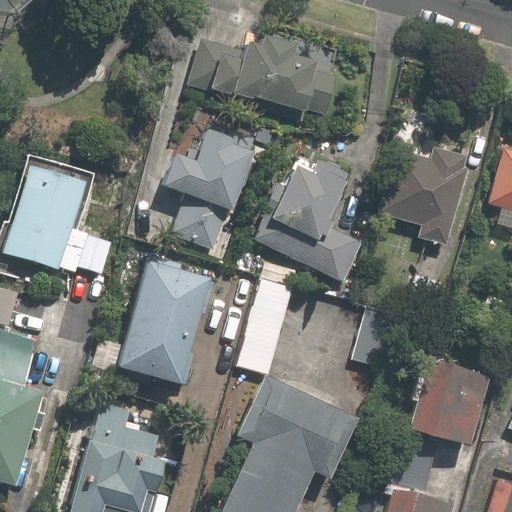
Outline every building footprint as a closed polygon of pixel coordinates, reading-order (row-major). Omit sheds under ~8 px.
[(203,36),(190,86),(233,97),(235,92),(326,116),(336,77),(312,71),(315,61),(295,55),(299,41),(268,33),(265,45),(248,41),(247,48),(203,36)] [(216,252),(257,145),(209,126),(197,158),(178,150),(165,185),(187,193),(171,234),(216,252)] [(511,147),(504,145),(489,202),(503,206),(498,225),(511,228),(511,147)] [(418,237),(449,245),(468,168),(461,167),(463,154),(434,147),(431,156),(413,152),(404,188),(386,183),(379,213),(421,223),(418,237)] [(329,225),(352,176),(320,161),(315,170),(299,163),(287,186),(280,183),(254,238),(344,280),(363,241),(329,225)] [(88,179),(34,162),(5,252),(60,269),(61,265),(76,270),(88,232),(73,227),(88,179)] [(189,384),(217,273),(149,256),(126,346),(98,339),(91,366),(116,372),(118,366),(121,367),(189,384)] [(434,306),(441,278),(414,270),(406,298),(434,306)] [(294,287),(260,278),(236,365),(267,373),(270,374),(294,287)] [(19,292),(0,286),(0,323),(10,326),(19,292)] [(498,321),(508,299),(489,291),(479,312),(498,321)] [(375,365),(389,317),(366,310),(352,358),(375,365)] [(0,478),(18,484),(44,391),(26,385),(39,339),(0,328),(0,478)] [(411,427),(437,433),(473,443),(491,371),(430,355),(411,427)] [(332,477),(360,418),(267,373),(237,433),(255,442),(221,511),(297,511),(318,470),(332,477)] [(155,456),(160,435),(126,427),(130,408),(98,400),(70,511),(73,511),(100,511),(102,509),(113,511),(146,511),(153,487),(161,489),(169,459),(155,456)] [(421,495),(392,487),(385,511),(451,511),(454,503),(421,495)]
